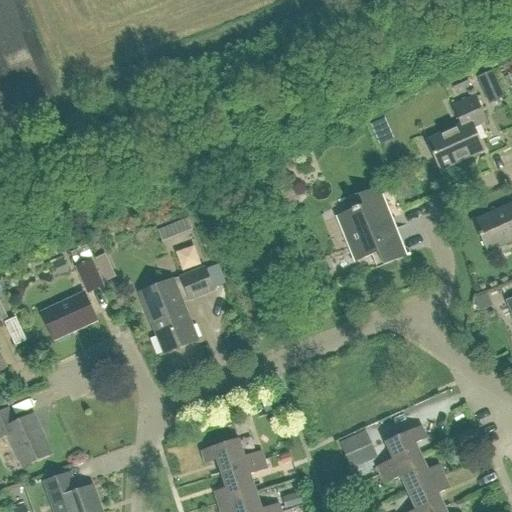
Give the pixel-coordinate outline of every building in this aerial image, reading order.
[(494,103),(508,100),(500,71),(486,74),(494,103)] [(463,125),(427,141),(440,171),(485,151),(474,126),(486,120),(476,97),(455,107),(463,125)] [(350,200),(353,209),(338,216),(356,262),(378,253),(383,266),(405,257),(378,188),(350,200)] [(511,205),(503,209),(475,221),(488,251),(511,240),(511,205)] [(412,255),(430,250),(423,226),(405,232),(412,255)] [(105,287),(92,260),(75,268),(88,295),(105,287)] [(184,303),(215,291),(206,267),(142,292),(166,353),(199,340),(184,303)] [(54,340),(97,320),(84,293),(41,312),(54,340)] [(21,317),(10,322),(20,345),(31,340),(21,317)] [(23,467),(52,454),(34,414),(15,423),(9,408),(0,412),(0,438),(8,435),(23,467)] [(380,475),(420,457),(414,444),(425,439),(420,427),(385,442),(392,459),(376,466),(380,475)] [(366,436),(343,447),(351,465),(374,455),(366,436)] [(222,474),(266,461),(263,452),(245,458),(239,439),(201,451),(205,464),(217,460),(222,474)] [(292,463),(289,454),(280,458),(282,466),(292,463)] [(407,493),(443,477),(438,465),(426,470),(420,457),(380,475),(384,484),(400,477),(407,493)] [(218,504),(256,493),(251,476),(269,470),(266,461),(222,474),(226,488),(214,492),(218,504)] [(101,511),(93,487),(78,493),(71,473),(45,482),(55,511),(101,511)] [(443,477),(407,493),(415,510),(409,511),(432,511),(443,507),(437,494),(449,489),(443,477)] [(256,493),(218,504),(220,511),(282,511),(280,503),(262,509),(256,493)] [(282,498),(286,510),(303,504),(299,493),(282,498)]
